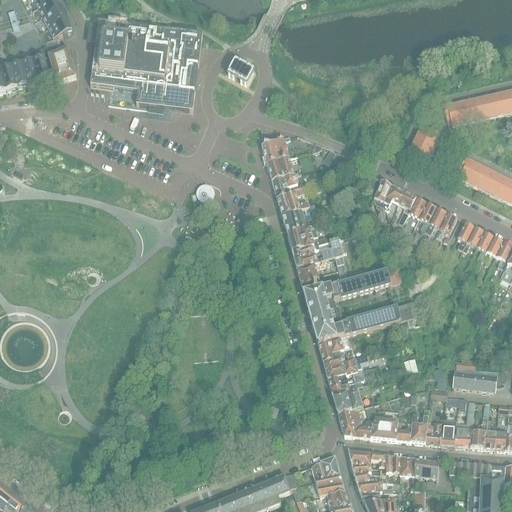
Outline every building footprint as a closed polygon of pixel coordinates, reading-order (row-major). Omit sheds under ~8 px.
[(0,0),(0,102),(56,86),(48,57),(69,51),(65,39),(72,38),(67,21),(65,13),(64,10),(58,0),(0,0)] [(88,33),(87,42),(88,42),(93,43),(96,43),(92,76),(90,89),(111,92),(138,95),(136,107),(136,108),(141,108),(149,109),(156,110),(160,111),(168,112),(186,114),(192,115),(192,114),(202,39),(192,37),(186,36),(170,34),(154,32),(143,31),(138,30),(131,29),(128,29),(114,27),(99,25),(98,28),(91,27),(89,27),(88,33)] [(48,57),(56,86),(77,80),(69,51),(48,57)] [(247,87),(254,74),(244,69),(235,64),(228,77),(237,82),(247,87)] [(511,97),(444,112),(448,127),(451,126),(452,130),(511,116),(511,97)] [(420,132),(408,156),(424,165),(438,137),(424,130),(423,133),(420,132)] [(262,149),(267,167),(289,161),(287,153),(285,144),(290,143),(289,140),(277,143),(278,145),(262,149)] [(321,152),(322,149),(316,146),(312,155),(317,154),(319,153),(321,152)] [(329,168),(336,156),(330,153),(323,164),(329,168)] [(356,178),(358,166),(348,162),(348,161),(341,157),(334,169),(342,173),(343,177),(350,175),(350,177),(356,178)] [(272,185),(294,179),(289,161),(267,167),(272,185)] [(511,187),(465,164),(458,178),(461,179),(460,182),(511,208),(511,187)] [(392,189),(367,177),(381,184),(374,200),(374,202),(384,206),(392,189)] [(381,184),(367,177),(367,178),(373,200),(374,200),(381,184)] [(294,179),(272,185),(277,202),(293,198),(291,190),(298,189),(295,178),(294,179)] [(293,198),(277,202),(282,220),(307,213),(310,212),(308,205),(299,208),(296,199),(306,196),(303,187),(298,189),(291,190),(293,198)] [(199,192),(198,193),(198,194),(198,195),(198,196),(198,197),(198,198),(198,199),(199,200),(199,201),(200,201),(200,202),(201,203),(202,203),(203,203),(204,204),(205,204),(207,204),(208,203),(209,203),(210,202),(211,201),(212,200),(212,199),(212,198),(213,197),(213,196),(212,194),(212,193),(211,192),(210,191),(209,190),(208,189),(207,189),(206,189),(205,189),(203,189),(202,189),(201,190),(200,191),(199,192)] [(384,206),(383,207),(384,211),(386,212),(388,213),(390,209),(389,209),(391,204),(398,207),(404,195),(392,189),(384,206)] [(404,195),(398,207),(405,211),(398,226),(402,228),(408,217),(416,201),(404,195)] [(408,217),(402,228),(406,230),(411,221),(407,219),(409,217),(419,221),(427,206),(416,201),(408,217)] [(427,206),(419,221),(424,224),(420,233),(425,235),(423,238),(424,236),(427,230),(429,227),(437,211),(427,206)] [(424,236),(423,238),(427,240),(429,236),(431,231),(428,229),(429,227),(439,232),(447,216),(437,211),(429,227),(427,230),(424,236)] [(307,213),(282,220),(287,237),(307,232),(306,227),(309,227),(307,222),(310,222),(307,213)] [(447,216),(439,232),(449,237),(457,222),(447,216)] [(466,245),(467,246),(474,230),(464,225),(457,240),(461,243),(457,251),(465,255),(468,250),(465,248),(466,245)] [(307,232),(287,237),(292,255),(318,247),(326,245),(325,241),(312,244),(311,242),(317,240),(314,230),(307,232)] [(474,230),(467,246),(476,250),(484,235),(474,230)] [(484,235),(476,250),(482,253),(476,263),(481,265),(482,263),(485,265),(488,259),(485,258),(486,255),(493,240),(484,235)] [(486,255),(495,260),(503,245),(493,240),(486,255)] [(314,258),(295,264),(297,272),(328,264),(335,262),(340,280),(335,282),(336,285),(348,282),(341,257),(346,255),(342,241),(329,244),(330,249),(332,253),(314,258)] [(511,249),(503,245),(495,260),(501,263),(499,266),(497,270),(501,272),(505,265),(511,251),(511,249)] [(318,247),(292,255),(295,264),(314,258),(313,253),(316,253),(319,252),(318,247)] [(504,273),(500,281),(508,285),(507,289),(509,290),(511,283),(511,257),(508,266),(504,273)] [(328,264),(297,272),(300,283),(317,278),(315,272),(329,268),(328,264)] [(355,279),(370,275),(368,270),(354,274),(355,279)] [(316,291),(304,294),(305,297),(304,297),(308,311),(307,311),(310,320),(312,329),(331,324),(333,331),(341,328),(338,320),(341,319),(338,311),(336,311),(334,304),(340,302),(341,303),(379,292),(380,294),(386,293),(385,290),(402,285),(398,271),(317,294),(316,291)] [(317,278),(300,283),(303,294),(304,294),(316,291),(330,287),(329,282),(319,285),(317,278)] [(503,301),(496,298),(493,303),(500,307),(503,301)] [(331,324),(312,329),(314,335),(318,348),(340,343),(348,341),(406,325),(408,331),(414,329),(413,323),(417,322),(414,312),(417,310),(417,311),(425,311),(428,305),(425,299),(418,299),(414,305),(415,306),(413,308),(413,307),(391,313),(391,311),(385,313),(386,315),(366,320),(347,326),(347,327),(341,328),(333,331),(331,324)] [(340,343),(318,348),(323,366),(334,363),(333,362),(337,361),(338,366),(354,362),(348,341),(340,343)] [(367,358),(354,362),(338,366),(337,361),(333,362),(334,363),(323,366),(328,384),(353,377),(358,376),(357,375),(357,373),(361,372),(360,366),(369,364),(367,358)] [(417,374),(414,361),(403,364),(406,376),(417,374)] [(466,362),(466,366),(456,366),(456,371),(475,373),(476,363),(466,362)] [(455,375),(453,392),(494,397),(496,387),(501,386),(501,387),(502,387),(503,387),(504,386),(505,386),(505,385),(506,385),(506,384),(506,383),(507,383),(507,382),(507,381),(507,380),(507,379),(506,378),(506,377),(505,377),(505,376),(504,376),(504,375),(503,375),(475,373),(466,372),(456,371),(455,371),(455,375)] [(348,388),(331,392),(333,401),(370,391),(369,387),(362,389),(361,385),(364,384),(364,381),(362,373),(357,375),(358,376),(353,377),(353,379),(355,386),(354,386),(355,391),(349,393),(348,388)] [(353,377),(328,384),(331,392),(348,388),(354,386),(355,386),(353,379),(353,377)] [(370,391),(333,401),(338,418),(362,411),(358,396),(361,396),(362,398),(363,398),(372,396),(371,391),(370,391)] [(431,393),(430,401),(446,403),(447,395),(431,393)] [(268,406),(266,412),(268,413),(267,417),(275,420),(279,410),(268,406)] [(472,430),(470,451),(484,452),(485,435),(485,434),(486,434),(488,421),(489,407),(484,407),(481,433),(482,433),(481,436),(478,436),(478,434),(474,433),(474,430),(472,430)] [(509,410),(499,408),(498,415),(508,417),(509,410)] [(362,411),(338,418),(344,440),(352,441),(352,440),(369,426),(364,411),(362,411)] [(420,428),(418,447),(425,447),(428,424),(428,421),(429,413),(424,412),(424,420),(423,428),(420,428)] [(456,432),(454,450),(470,451),(472,430),(473,416),(469,415),(468,424),(466,439),(462,439),(463,433),(456,432)] [(412,429),(410,446),(418,447),(420,428),(417,428),(417,420),(412,419),(412,426),(411,429),(412,429)] [(371,430),(370,442),(396,445),(398,425),(376,422),(375,422),(373,427),(371,430)] [(428,424),(425,447),(440,449),(442,430),(442,428),(442,426),(434,426),(433,428),(430,427),(430,424),(428,424)] [(398,425),(396,445),(400,445),(410,446),(412,429),(411,429),(412,426),(408,426),(407,432),(405,432),(405,434),(401,434),(401,425),(398,425)] [(369,426),(352,440),(370,442),(371,430),(373,427),(369,426)] [(223,427),(206,436),(214,453),(232,444),(223,427)] [(442,430),(440,449),(454,450),(456,432),(456,430),(442,428),(442,430)] [(496,435),(494,453),(505,454),(507,435),(507,431),(505,431),(505,434),(500,434),(500,436),(496,435)] [(485,435),(484,452),(494,453),(496,435),(488,435),(486,434),(485,434),(485,435)] [(348,455),(352,470),(371,470),(371,465),(379,465),(379,471),(380,471),(385,471),(384,459),(385,459),(348,455)] [(311,469),(315,485),(340,479),(335,460),(320,466),(311,469)] [(439,464),(413,462),(414,479),(436,482),(436,483),(437,483),(439,464)] [(511,470),(450,466),(449,480),(468,481),(466,511),(502,511),(503,499),(504,487),(511,487),(511,470)] [(371,470),(352,470),(355,479),(368,477),(371,477),(380,478),(386,479),(385,471),(380,471),(379,474),(377,474),(377,476),(373,475),(373,474),(371,474),(371,471),(371,470)] [(368,477),(355,479),(357,488),(373,486),(382,486),(386,485),(386,479),(380,478),(380,482),(379,481),(373,482),(369,482),(368,477)] [(241,498),(246,511),(270,511),(281,508),(278,501),(292,495),(296,506),(300,504),(297,497),(298,497),(296,492),(298,491),(293,478),(285,481),(285,479),(283,480),(271,485),(258,490),(258,491),(255,492),(255,491),(254,492),(254,493),(252,494),(251,493),(251,494),(248,495),(248,494),(247,494),(248,495),(245,496),(245,495),(244,496),(244,497),(242,498),(241,497),(241,498)] [(340,479),(315,485),(317,492),(342,487),(340,479)] [(373,486),(357,488),(360,498),(374,498),(374,497),(388,496),(392,496),(392,492),(386,492),(386,485),(382,486),(373,486)] [(342,487),(317,492),(318,495),(320,501),(324,500),(344,496),(342,487)] [(5,492),(0,498),(0,511),(4,511),(15,499),(5,492)] [(424,511),(425,495),(414,495),(414,511),(424,511)] [(344,496),(324,500),(325,506),(328,505),(329,511),(337,511),(350,510),(344,496)] [(374,498),(360,498),(364,507),(380,507),(380,501),(388,500),(388,496),(374,497),(374,498)] [(246,511),(241,498),(235,500),(235,499),(234,500),(234,501),(232,502),(231,501),(231,502),(228,503),(228,502),(227,502),(228,503),(225,504),(225,503),(224,504),(224,505),(221,506),(221,505),(220,505),(221,506),(218,507),(218,506),(204,511),(203,511),(246,511)] [(15,499),(4,511),(21,511),(25,507),(15,499)]
